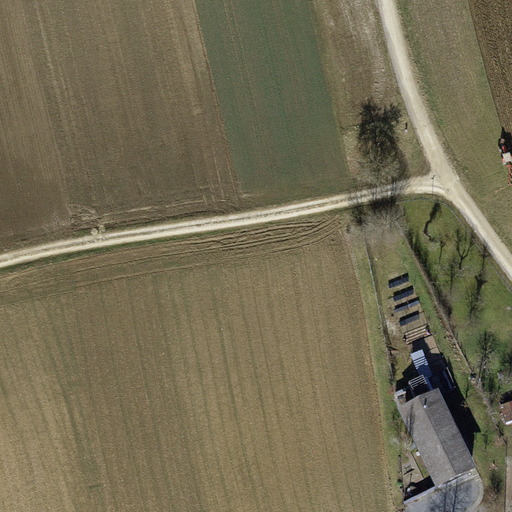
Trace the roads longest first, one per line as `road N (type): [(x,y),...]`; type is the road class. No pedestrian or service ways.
road 1 (track): [(448,181),(0,262)]
road 2 (track): [(387,0),(415,104),(448,181)]
